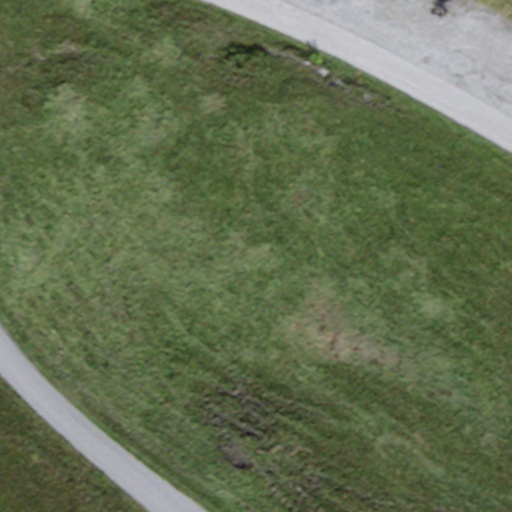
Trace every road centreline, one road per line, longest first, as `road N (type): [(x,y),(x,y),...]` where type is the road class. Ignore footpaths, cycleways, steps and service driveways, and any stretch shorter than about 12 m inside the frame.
road 1 (track): [(511,137),(346,45),(235,0)]
road 2 (residential): [(176,511),(48,407),(0,333)]
